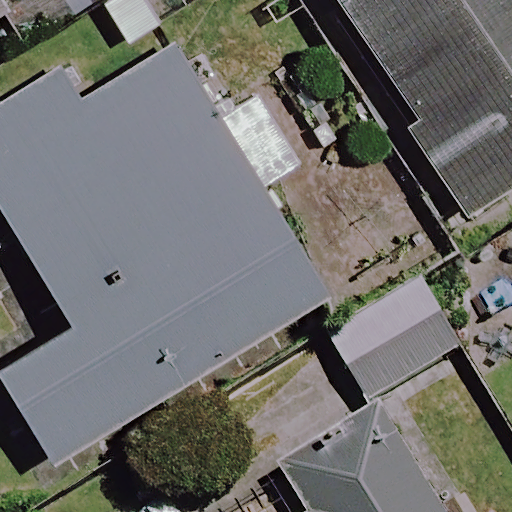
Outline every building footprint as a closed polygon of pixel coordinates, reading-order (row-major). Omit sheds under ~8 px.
[(0,0),(0,26),(6,23),(28,61),(128,0),(0,0)] [(511,189),(511,0),(336,0),(469,215),(511,189)] [(214,122),(170,49),(80,103),(61,73),(0,109),(0,205),(71,325),(0,367),(0,379),(51,465),(327,300),(261,188),(300,164),(259,95),(214,122)] [(464,353),(428,289),(338,339),(373,403),(464,353)] [(438,511),(385,425),(290,483),(307,511),(438,511)]
